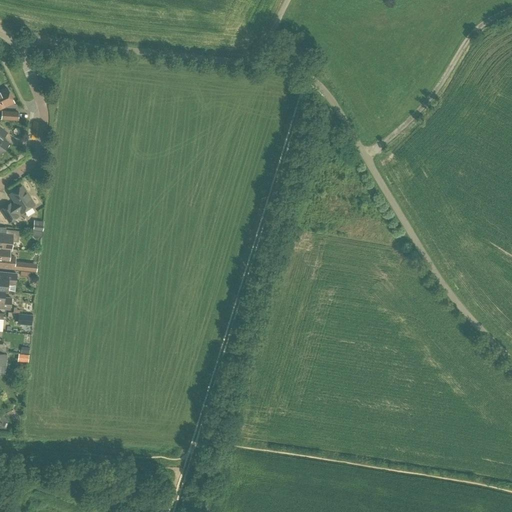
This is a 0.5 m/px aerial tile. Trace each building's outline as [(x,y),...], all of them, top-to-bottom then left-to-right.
[(0,109),(14,103),(7,88),(0,90),(0,109)] [(18,121),(18,112),(1,111),(1,120),(18,121)] [(0,154),(9,143),(2,138),(7,133),(0,127),(0,154)] [(34,205),(22,186),(9,194),(14,202),(11,204),(10,203),(0,209),(0,210),(8,223),(19,216),(17,214),(20,212),(21,213),(34,205)] [(18,242),(19,231),(5,230),(5,235),(0,234),(0,248),(9,249),(11,250),(12,242),(18,242)] [(9,257),(9,249),(0,248),(0,267),(13,269),(14,261),(15,257),(9,257)] [(22,262),(21,270),(29,270),(30,263),(22,262)] [(0,290),(4,291),(6,291),(7,290),(15,291),(15,285),(16,274),(0,272),(0,290)] [(4,291),(0,290),(0,308),(10,309),(11,298),(4,297),(4,291)]
